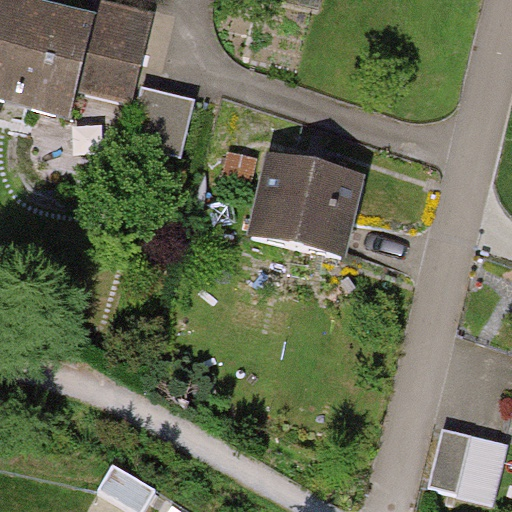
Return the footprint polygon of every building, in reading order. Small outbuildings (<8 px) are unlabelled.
[(82,32),(0,10),(0,117),(57,131),(62,101),(82,32)] [(139,49),(82,32),(62,101),(119,118),(139,49)] [(184,107),(143,95),(126,152),(167,164),(184,107)] [(354,181),(269,159),(245,253),(330,275),(354,181)] [(506,503),(511,470),(511,440),(452,429),(440,491),(506,503)] [(114,469),(99,496),(126,511),(145,511),(156,494),(114,469)]
